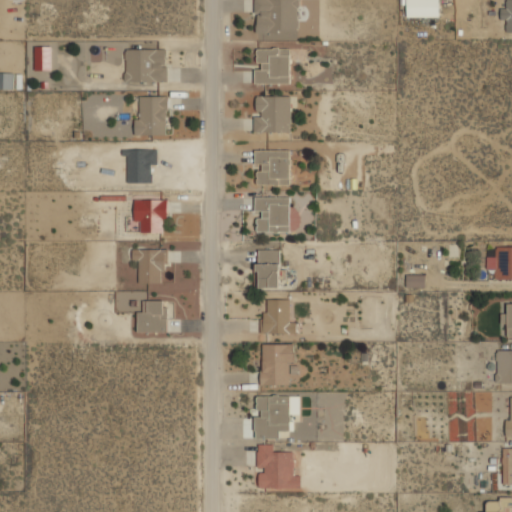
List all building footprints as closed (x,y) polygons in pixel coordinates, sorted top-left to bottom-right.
[(299,0),(255,0),(255,31),(299,31),(299,0)] [(439,0),(406,0),(406,16),(439,16),(439,0)] [(511,31),(511,0),(504,0),(504,5),(500,5),(500,20),(506,20),(506,31),(511,31)] [(34,70),(51,70),(51,46),(34,46),(34,70)] [(291,83),(291,47),(255,47),(255,83),(291,83)] [(167,81),(167,48),(125,48),(125,81),(167,81)] [(0,88),(12,89),(13,73),(0,72),(0,88)] [(134,134),(167,134),(167,95),(134,95),(134,134)] [(291,131),(291,95),(254,95),(254,131),(291,131)] [(291,184),(291,149),(255,149),(255,184),(291,184)] [(291,195),(255,195),(255,232),(291,232),(291,195)] [(167,198),(134,198),(134,222),(142,222),(142,232),(167,232),(167,198)] [(511,278),(511,245),(496,245),(496,257),(487,257),(486,267),(496,267),(496,278),(511,278)] [(139,259),(139,282),(165,282),(165,248),(133,248),(133,259),(139,259)] [(257,287),(282,287),(282,249),(257,249),(257,287)] [(406,286),(426,287),(426,275),(407,274),(406,286)] [(260,333),(294,333),(294,298),(268,298),(268,310),(260,310),(260,333)] [(137,331),(167,331),(167,299),(143,299),(143,309),(137,309),(137,331)] [(511,336),(511,302),(508,302),(508,313),(500,313),(500,336),(511,336)] [(297,383),(296,343),(261,343),(261,384),(297,383)] [(511,349),(496,349),(496,383),(511,383),(511,349)] [(300,394),(255,394),(255,437),(286,437),(286,429),(291,429),(290,415),(300,415),(300,394)] [(258,443),(257,488),(305,489),(305,474),(294,474),(294,452),(275,451),(275,443),(258,443)] [(511,483),(511,447),(502,447),(502,483),(511,483)] [(511,511),(511,498),(484,498),(484,511),(511,511)]
